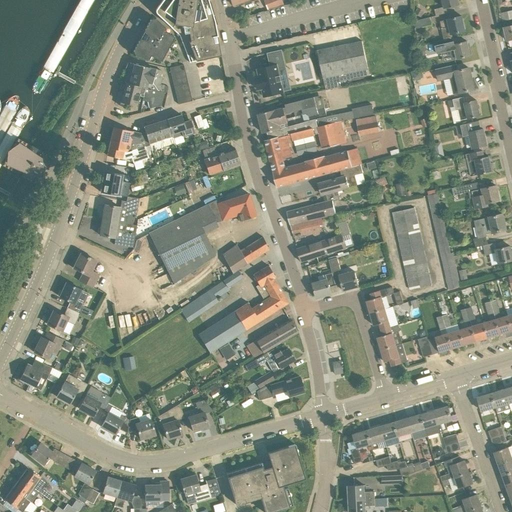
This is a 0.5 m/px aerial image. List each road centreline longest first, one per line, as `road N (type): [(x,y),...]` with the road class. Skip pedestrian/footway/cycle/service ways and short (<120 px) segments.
road 1 (unclassified): [(400,280),(385,211),(421,202),(439,285),(406,295)]
road 2 (unclassified): [(303,311),(254,171),(238,94)]
road 3 (unclassified): [(214,449),(137,462),(31,414)]
road 4 (unclassified): [(0,363),(73,190)]
road 5 (residential): [(511,154),(480,0)]
road 6 (residential): [(94,119),(135,122),(238,94)]
road 7 (unclassified): [(502,511),(454,377)]
road 8 (unclassified): [(94,119),(148,0)]
road 9 (residential): [(73,190),(46,176),(0,253)]
